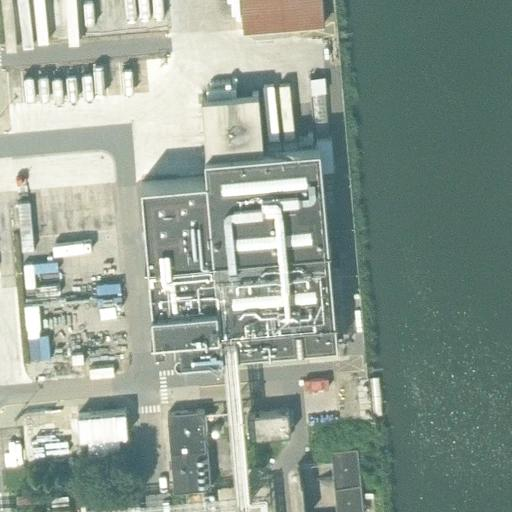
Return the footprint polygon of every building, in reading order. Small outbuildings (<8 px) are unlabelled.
[(4,0),(8,40),(47,37),(46,28),(33,29),(31,0),(34,0),(4,0)] [(321,0),(242,0),(244,30),(323,24),(321,0)] [(192,74),(192,94),(243,92),(242,73),(192,74)] [(177,304),(180,345),(177,347),(175,350),(176,353),(178,356),(182,356),(337,343),(320,143),(263,148),(258,91),(222,95),(202,97),(206,154),(205,153),(218,300),(177,304)] [(322,136),(326,163),(336,162),(332,135),(322,136)] [(128,409),(92,411),(93,437),(129,435),(128,409)] [(174,490),(211,487),(204,410),(167,413),(174,490)] [(291,433),(289,410),(248,413),(250,437),(291,433)] [(26,466),(57,465),(56,424),(25,425),(26,466)] [(364,511),(359,460),(299,466),(304,511),(364,511)]
